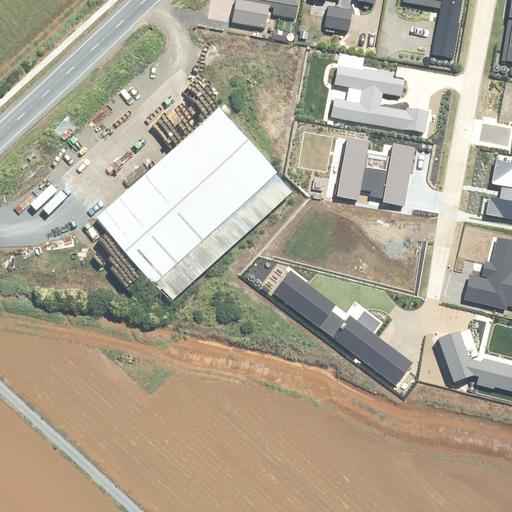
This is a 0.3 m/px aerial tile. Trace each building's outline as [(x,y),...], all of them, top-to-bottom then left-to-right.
[(296,22),(299,0),(241,0),(241,4),(235,3),(232,25),(264,30),(266,17),(296,22)] [(373,8),(374,0),(320,0),(327,1),(323,30),(347,34),(352,5),(373,8)] [(432,58),(452,60),(460,0),(397,0),(397,7),(439,13),(432,58)] [(511,0),(510,0),(500,63),(511,64),(511,0)] [(393,77),(336,69),(333,87),(350,89),(348,103),(331,101),(328,122),(424,135),(427,116),(380,109),(382,96),(401,98),(403,84),(392,83),(393,77)] [(216,113),(92,221),(165,304),(289,197),(216,113)] [(366,145),(344,142),(335,201),(357,204),(358,195),(382,198),(381,207),(404,210),(413,151),(391,148),(389,160),(364,157),(366,145)] [(487,201),(485,218),(511,222),(511,169),(492,167),(489,185),(501,187),(498,202),(487,201)] [(472,279),(466,303),(511,313),(511,247),(494,243),(489,264),(485,263),(480,281),(472,279)] [(288,275),(270,297),(315,331),(332,309),(288,275)] [(346,316),(329,338),(394,388),(411,366),(346,316)] [(452,385),(471,379),(477,380),(476,388),(511,395),(511,368),(482,362),(481,367),(467,365),(456,336),(436,343),(452,385)]
